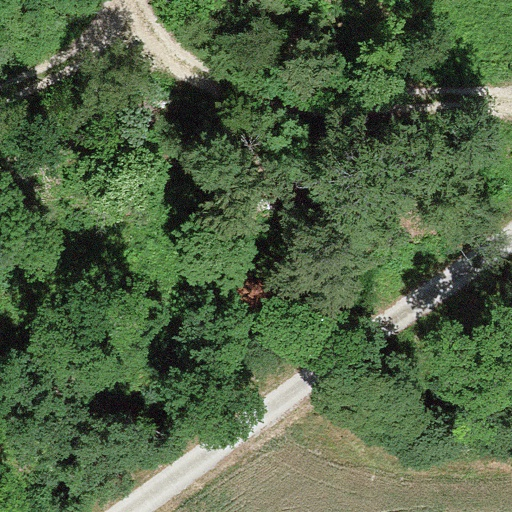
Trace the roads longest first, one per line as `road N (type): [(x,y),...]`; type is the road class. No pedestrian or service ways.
road 1 (track): [(0,99),(61,59),(376,111),(511,116)]
road 2 (track): [(152,511),(511,253)]
